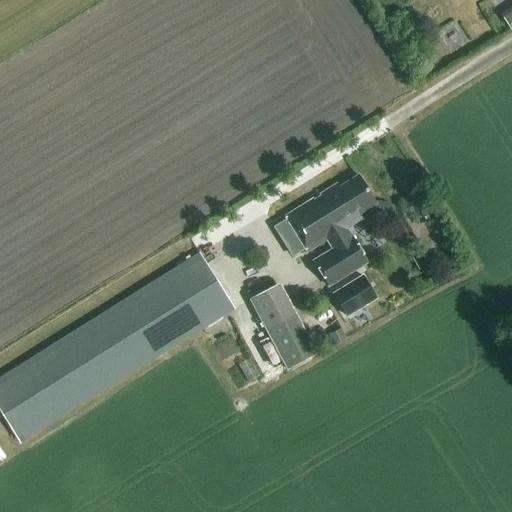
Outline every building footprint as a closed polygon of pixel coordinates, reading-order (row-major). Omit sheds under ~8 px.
[(361,220),(359,215),(376,204),(359,176),(339,188),(337,185),(287,215),(307,252),(327,241),(333,251),(314,262),(329,287),(335,283),(368,263),(347,229),(361,220)] [(418,207),(424,218),(437,211),(431,200),(418,207)] [(0,411),(20,445),(236,309),(200,252),(0,377),(0,411)] [(364,279),(335,297),(347,317),(377,299),(364,279)] [(317,355),(280,284),(250,299),(287,370),(317,355)]
